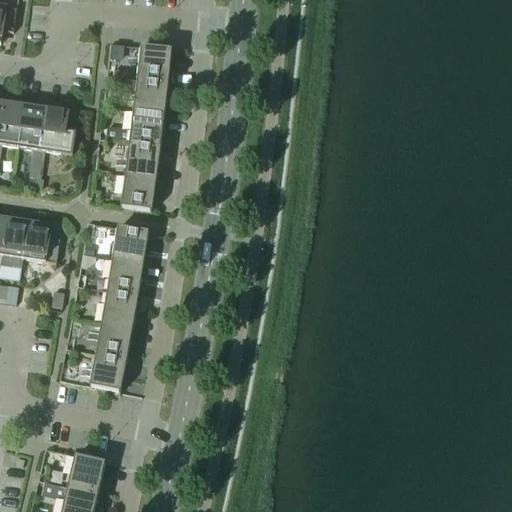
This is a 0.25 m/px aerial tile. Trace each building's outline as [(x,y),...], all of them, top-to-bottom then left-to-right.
[(13,37),(17,13),(0,10),(0,47),(0,48),(2,35),(13,37)] [(168,87),(170,66),(171,54),(140,51),(137,84),(168,87)] [(164,119),(168,87),(137,84),(133,115),(164,119)] [(17,152),(24,109),(21,109),(17,109),(14,109),(2,107),(0,122),(0,148),(2,149),(17,152)] [(39,155),(45,114),(33,112),(30,111),(27,110),(24,109),(17,152),(33,154),(31,166),(43,168),(45,155),(39,155)] [(72,160),(76,136),(65,134),(67,117),(45,114),(39,155),(45,155),(72,160)] [(160,151),(164,119),(133,115),(129,147),(160,151)] [(156,183),(160,151),(129,147),(125,179),(156,183)] [(41,183),(43,168),(31,166),(29,181),(41,183)] [(151,216),(156,183),(125,179),(120,212),(151,216)] [(22,263),(28,226),(7,223),(1,260),(22,263)] [(56,268),(59,244),(49,243),(51,230),(28,226),(22,263),(56,268)] [(143,269),(148,237),(117,232),(112,265),(143,269)] [(138,301),(143,269),(112,265),(107,296),(138,301)] [(62,312),(64,298),(53,296),(51,310),(62,312)] [(132,333),(138,301),(107,296),(101,327),(132,333)] [(126,365),(132,333),(101,327),(95,359),(126,365)] [(120,397),(126,365),(95,359),(89,391),(120,397)] [(98,499),(103,478),(105,467),(74,460),(67,491),(98,499)] [(94,511),(98,499),(67,491),(62,511),(94,511)]
